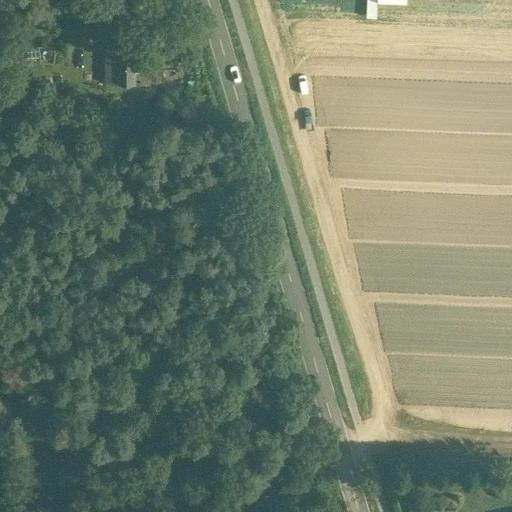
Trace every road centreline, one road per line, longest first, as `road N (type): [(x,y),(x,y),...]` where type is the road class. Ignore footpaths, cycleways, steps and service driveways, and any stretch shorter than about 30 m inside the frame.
road 1 (secondary): [(207,0),(357,511)]
road 2 (track): [(511,443),(363,443),(339,451),(0,447)]
